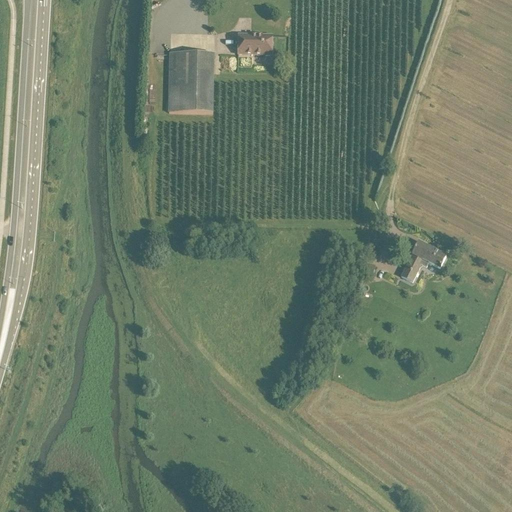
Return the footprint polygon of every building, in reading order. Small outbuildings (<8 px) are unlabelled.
[(239,37),(239,56),(273,57),(273,38),(239,37)] [(214,55),(170,54),(169,114),(213,115),(214,65),(214,55)] [(222,59),(223,69),(236,69),(236,58),(222,59)] [(427,269),(429,265),(441,271),(447,258),(419,245),(402,279),(414,285),(422,267),(427,269)] [(373,278),(376,267),(367,265),(364,275),(367,276),(366,280),(372,282),(373,278)]
